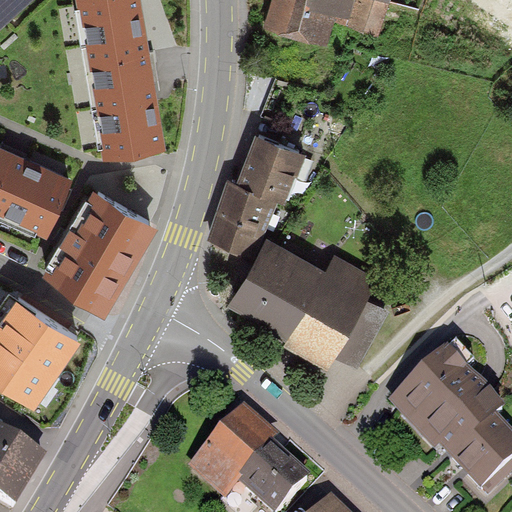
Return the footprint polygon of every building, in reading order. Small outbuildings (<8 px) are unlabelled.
[(0,0),(0,31),(35,0),(0,0)] [(141,0),(77,0),(78,5),(73,6),(98,141),(104,142),(105,153),(165,143),(150,56),(141,0)] [(270,0),(263,24),(323,43),(330,23),(378,39),(390,0),(270,0)] [(279,121),(292,90),(277,84),(265,115),(279,121)] [(308,155),(256,134),(237,184),(227,180),(208,238),(213,241),(210,249),(234,261),(238,254),(252,260),(278,200),(286,204),(308,155)] [(22,153),(0,143),(0,214),(34,229),(36,226),(45,231),(70,174),(22,153)] [(162,228),(95,189),(42,283),(109,321),(136,272),(162,228)] [(326,272),(267,239),(229,308),(287,342),(284,347),(328,372),(337,357),(359,371),(392,314),(369,300),(380,281),(335,256),(326,272)] [(0,384),(35,409),(82,339),(18,296),(0,323),(0,384)] [(468,365),(473,360),(456,343),(451,347),(449,345),(389,402),(434,449),(440,443),(487,491),(511,466),(511,435),(490,413),(502,401),(468,365)] [(244,401),(188,463),(225,496),(222,499),(236,511),(254,511),(257,508),(251,503),(254,499),(268,511),(278,511),(313,473),(276,440),(282,434),(244,401)] [(0,498),(15,508),(47,454),(0,422),(0,498)] [(350,511),(330,492),(311,511),(350,511)]
